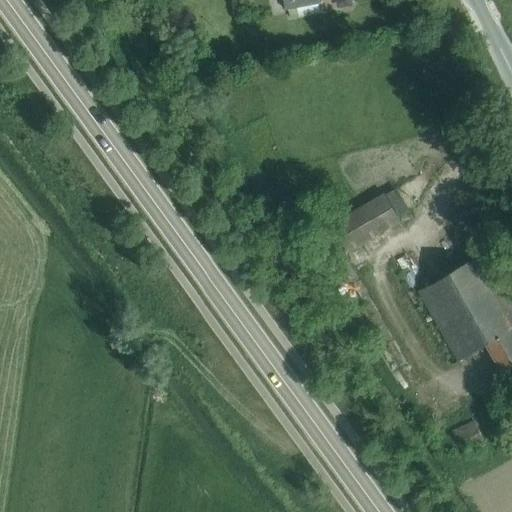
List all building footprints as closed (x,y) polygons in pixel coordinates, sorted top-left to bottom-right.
[(283,0),(286,9),(320,3),(319,0),(283,0)] [(458,146),(447,166),(455,171),(467,151),(458,146)] [(400,221),(384,193),(332,223),(348,251),(400,221)] [(438,260),(446,274),(418,290),(458,361),(486,345),(511,329),(511,326),(511,325),(511,265),(500,244),(474,259),(465,245),(438,260)] [(430,338),(439,334),(427,311),(418,316),(430,338)] [(511,329),(486,345),(502,373),(511,367),(511,329)] [(483,438),(475,420),(454,431),(462,448),(483,438)]
